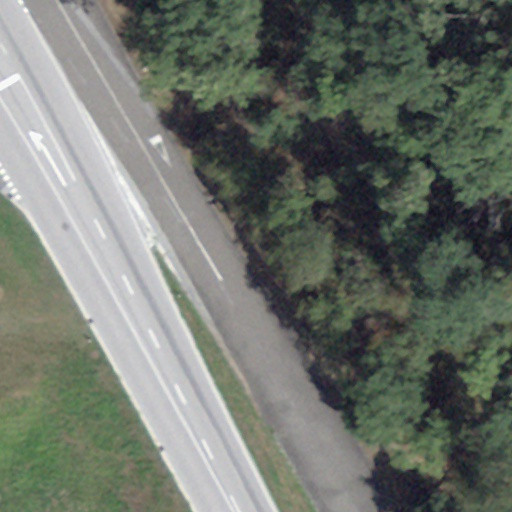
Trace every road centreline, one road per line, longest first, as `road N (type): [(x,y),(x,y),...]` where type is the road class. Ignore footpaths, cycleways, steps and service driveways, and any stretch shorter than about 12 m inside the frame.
road 1 (unclassified): [(65,0),(355,511)]
road 2 (secondary): [(229,511),(0,102)]
